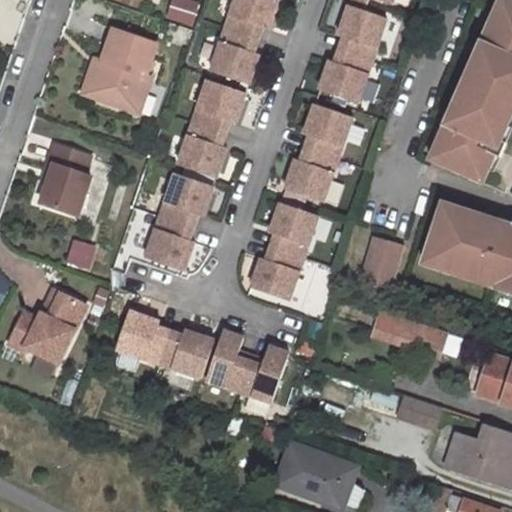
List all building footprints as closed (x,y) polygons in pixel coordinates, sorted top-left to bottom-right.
[(192,25),(199,3),(188,0),(173,0),(168,17),(192,25)] [(282,0),(241,0),(230,33),(262,44),(268,29),(272,30),(283,0),(282,0)] [(373,0),(397,9),(399,0),(373,0)] [(511,0),(506,0),(503,10),(511,13),(511,0)] [(343,54),(376,66),(392,22),(353,9),(343,39),(348,40),(343,54)] [(511,13),(503,10),(435,163),(490,187),(502,159),(508,161),(511,150),(511,146),(508,144),(511,134),(511,13)] [(120,33),(109,65),(116,67),(112,77),(107,75),(98,100),(140,114),(152,78),(163,47),(120,33)] [(230,33),(217,73),(254,86),(264,56),(259,54),(262,44),(230,33)] [(335,63),(325,93),(361,106),(362,106),(376,66),(343,54),(339,64),(335,63)] [(98,100),(107,75),(112,77),(116,67),(109,65),(102,63),(89,97),(98,100)] [(152,78),(140,114),(146,116),(158,80),(152,78)] [(214,82),(198,127),(230,138),(231,138),(236,123),(241,125),(252,95),(214,82)] [(342,163),(357,119),(319,106),(309,136),(313,138),(308,152),(342,163)] [(230,138),(198,127),(184,167),(222,180),(232,150),(227,148),(231,138),(230,138)] [(61,168),(54,187),(47,206),(84,219),(98,180),(91,178),(98,160),(62,148),(56,166),(61,168)] [(300,161),(289,190),(327,204),(342,163),(308,152),(304,163),(300,161)] [(56,166),(49,185),(54,187),(61,168),(56,166)] [(182,175),(166,219),(198,230),(204,216),(209,218),(219,188),(182,175)] [(424,267),(511,294),(511,224),(445,203),(424,267)] [(321,220),(283,206),(273,236),(278,238),(274,249),(307,260),(321,220)] [(166,219),(153,259),(190,272),(199,244),(194,242),(198,230),(166,219)] [(374,242),(364,273),(371,289),(372,290),(390,295),(404,251),(374,242)] [(264,261),(254,291),(259,292),(291,304),(307,260),(274,249),(269,263),(264,261)] [(57,320),(69,296),(62,292),(50,317),(57,320)] [(64,366),(94,309),(69,296),(57,320),(50,317),(47,322),(31,314),(15,346),(31,354),(34,349),(64,366)] [(166,323),(138,313),(136,319),(124,351),(169,366),(180,334),(164,329),(166,323)] [(377,324),(395,330),(398,319),(381,313),(377,324)] [(395,330),(377,324),(363,320),(359,332),(391,342),(395,330)] [(431,354),(438,330),(422,324),(415,349),(431,354)] [(219,341),(190,331),(188,337),(180,334),(169,366),(206,379),(219,341)] [(228,331),(211,381),(246,393),(256,363),(239,357),(246,338),(228,331)] [(273,403),(291,354),(270,347),(264,365),(256,363),(246,393),(273,403)] [(480,394),(511,403),(511,361),(492,355),(480,394)] [(355,449),(380,454),(392,395),(367,390),(355,449)] [(270,417),(275,405),(253,396),(248,409),(270,417)] [(434,423),(439,409),(420,402),(416,416),(434,423)] [(259,439),(277,446),(283,431),(264,425),(259,439)] [(446,466),(511,488),(511,485),(511,434),(484,426),(480,440),(457,434),(446,466)] [(276,485),(308,496),(310,492),(358,508),(365,491),(357,484),(352,483),(357,467),(291,443),(276,485)] [(393,492),(404,496),(410,479),(399,476),(393,492)] [(439,483),(431,505),(445,511),(450,495),(453,488),(439,483)] [(499,511),(450,495),(445,511),(449,511),(499,511)]
